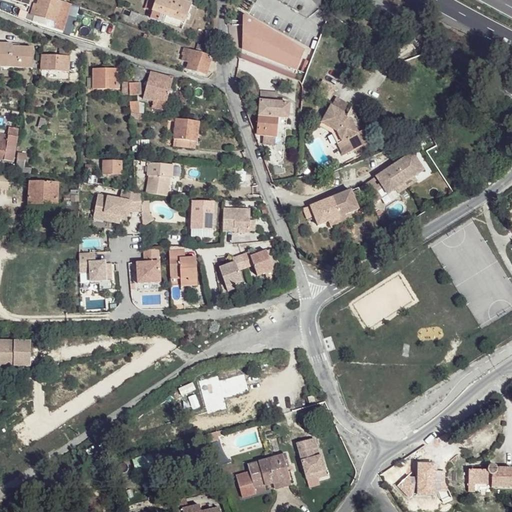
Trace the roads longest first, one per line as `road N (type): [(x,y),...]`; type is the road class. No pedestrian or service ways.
road 1 (residential): [(0,490),(193,361),(309,329)]
road 2 (residential): [(0,15),(225,81)]
road 3 (residential): [(225,81),(297,270)]
road 4 (tertiary): [(511,177),(344,282)]
road 5 (residential): [(372,0),(511,97)]
road 6 (tertiary): [(384,455),(511,362)]
road 7 (tertiary): [(309,329),(341,415),(384,455)]
